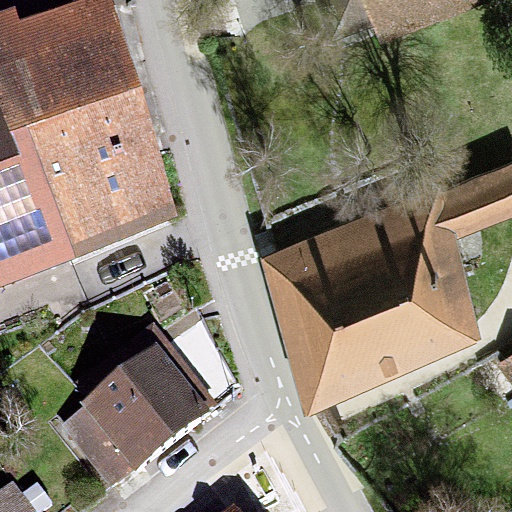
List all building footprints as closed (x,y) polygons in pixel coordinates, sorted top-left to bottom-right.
[(368,0),(375,20),(422,0),(368,0)] [(0,29),(0,108),(70,256),(172,217),(107,9),(20,38),(15,25),(0,29)] [(0,283),(70,256),(0,108),(0,283)] [(466,324),(441,226),(511,196),(511,163),(279,259),(275,256),(313,396),(318,394),(315,390),(466,324)] [(69,429),(113,487),(212,408),(165,346),(90,404),(95,409),(69,429)] [(0,494),(0,511),(32,511),(12,485),(0,494)]
